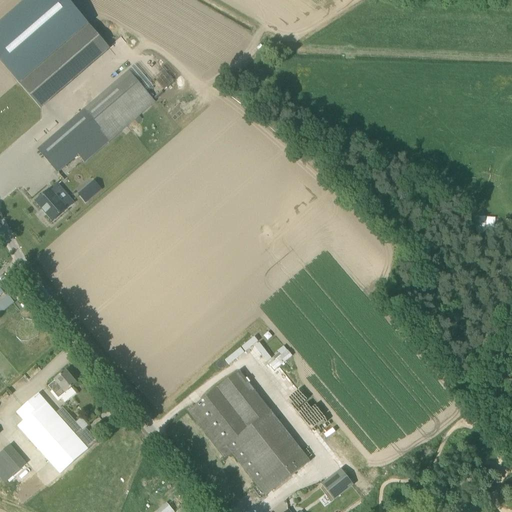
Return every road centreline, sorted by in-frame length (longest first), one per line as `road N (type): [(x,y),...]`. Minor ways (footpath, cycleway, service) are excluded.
road 1 (unclassified): [(219,511),(51,311),(0,222)]
road 2 (track): [(263,28),(240,58),(203,78),(149,44),(131,55)]
